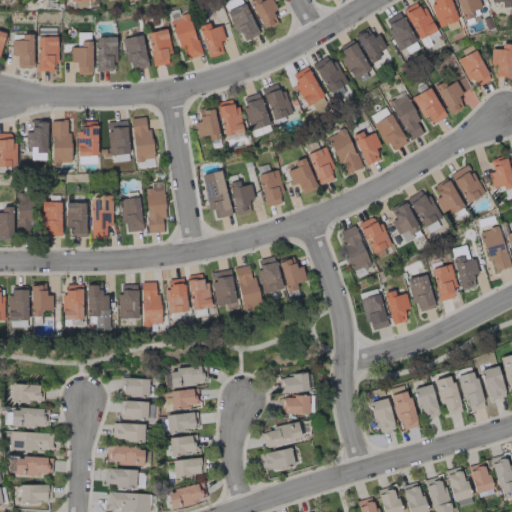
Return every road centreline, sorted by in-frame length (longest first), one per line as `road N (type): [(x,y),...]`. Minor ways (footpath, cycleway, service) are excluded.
road 1 (residential): [(0,261),(194,251),(370,192),(505,113)]
road 2 (tertiary): [(376,0),(243,68),(172,88),(0,93)]
road 3 (residential): [(511,422),(218,511)]
road 4 (residential): [(310,217),(344,323),(341,389),(359,467)]
road 5 (residential): [(341,359),(436,333),(511,291)]
road 6 (residential): [(172,88),(194,251)]
